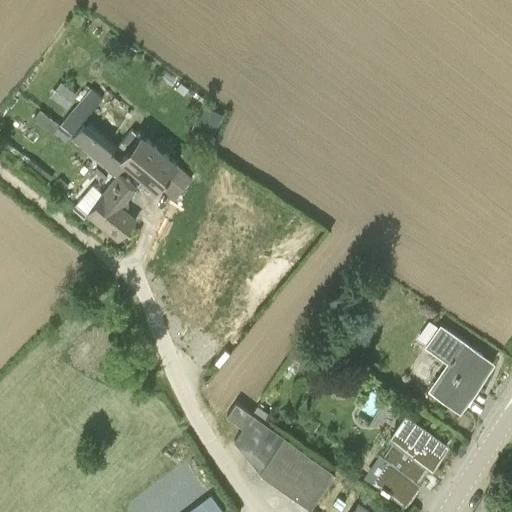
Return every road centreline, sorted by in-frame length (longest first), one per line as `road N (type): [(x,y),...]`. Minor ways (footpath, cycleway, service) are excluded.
road 1 (residential): [(263,511),(196,424),(140,282),(117,262)]
road 2 (track): [(0,171),(117,262)]
